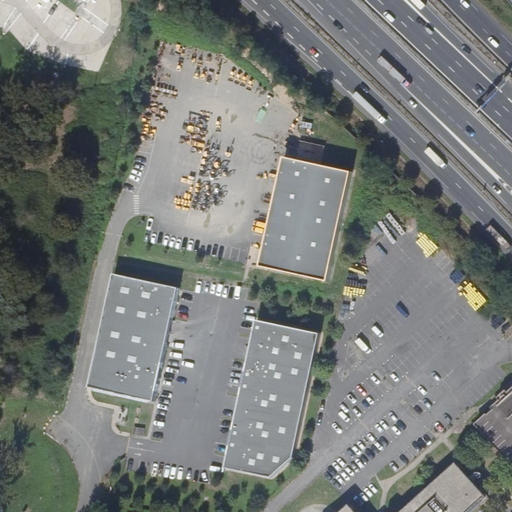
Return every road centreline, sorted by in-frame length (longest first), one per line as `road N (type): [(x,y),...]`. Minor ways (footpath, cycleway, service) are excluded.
road 1 (trunk): [(265,0),(511,241)]
road 2 (unknown): [(139,198),(174,111),(255,134),(232,229),(178,214)]
road 3 (unknown): [(78,450),(84,382),(119,221),(139,198)]
road 4 (motorway): [(408,74),(413,103),(511,205)]
road 5 (motorway): [(495,99),(385,0)]
road 6 (motorway): [(408,74),(511,171)]
road 7 (motorway): [(495,99),(408,0)]
